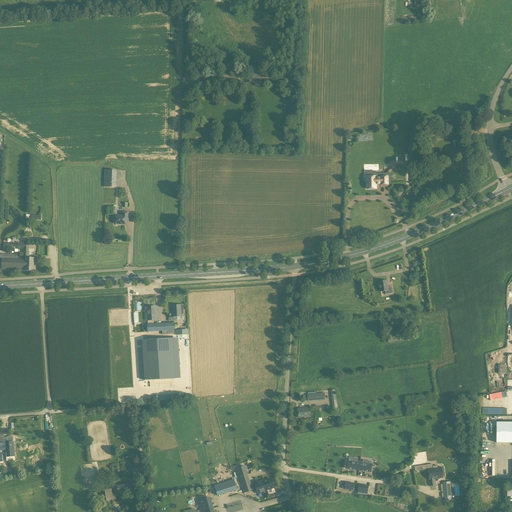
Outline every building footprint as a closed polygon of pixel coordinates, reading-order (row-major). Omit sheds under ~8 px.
[(261,82),(262,68),(252,67),(251,80),(249,80),(249,82),(261,82)] [(104,187),(116,187),(117,170),(104,170),(104,187)] [(389,176),(365,176),(366,189),(377,189),(377,185),(389,185),(389,176)] [(116,216),(115,216),(114,217),(113,218),(113,219),(113,220),(113,222),(115,223),(115,224),(119,224),(119,225),(124,225),(125,219),(128,219),(129,212),(121,212),(121,216),(116,216)] [(0,260),(2,260),(1,270),(25,271),(33,271),(34,258),(29,258),(29,244),(18,244),(17,249),(24,249),(23,258),(17,257),(17,255),(0,254),(0,260)] [(391,287),(387,287),(386,281),(379,282),(380,291),(385,291),(386,294),(392,293),(391,287)] [(172,312),(172,316),(183,316),(183,305),(172,306),(173,312),(172,312)] [(153,324),(153,320),(156,320),(156,307),(146,307),(147,320),(148,320),(148,324),(153,324)] [(148,324),(143,325),(144,332),(162,331),(162,335),(174,334),(174,323),(153,324),(148,324)] [(172,338),(142,339),(145,380),(174,378),(172,338)] [(126,385),(116,386),(116,401),(126,401),(126,385)] [(309,417),(309,408),(297,409),(298,417),(309,417)] [(359,471),(360,461),(357,461),(358,458),(349,457),(349,460),(347,460),(346,468),(346,469),(359,471)] [(360,461),(359,471),(371,473),(372,463),(371,463),(371,461),(363,460),(362,462),(360,461)] [(437,466),(433,466),(432,466),(432,464),(415,467),(415,471),(428,469),(429,479),(430,486),(436,485),(435,479),(443,478),(441,467),(437,468),(437,466)] [(247,473),(246,473),(244,466),(236,469),(238,476),(243,493),(252,490),(247,473)] [(271,479),(264,481),(264,480),(255,483),(258,494),(267,491),(267,490),(274,488),(271,479)] [(233,480),(214,486),(217,496),(237,489),(233,480)] [(450,482),(442,482),(443,501),(452,500),(450,482)] [(133,492),(131,483),(116,485),(119,502),(124,502),(122,493),(133,492)] [(112,494),(111,489),(103,490),(104,501),(116,499),(115,493),(112,494)] [(212,507),(211,507),(208,498),(198,501),(201,511),(209,511),(212,511),(213,511),(212,507)]
